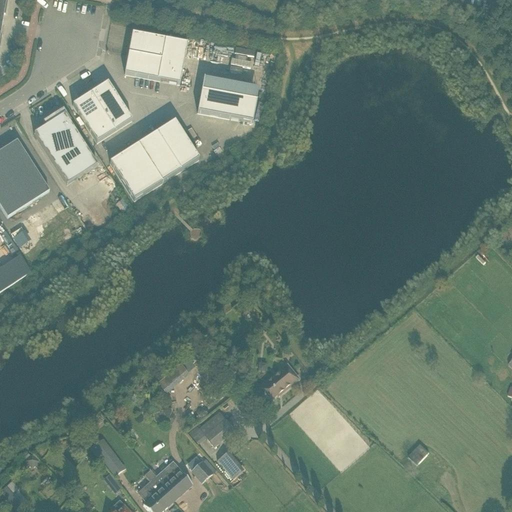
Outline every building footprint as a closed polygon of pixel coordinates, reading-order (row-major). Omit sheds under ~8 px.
[(183,70),(187,46),(132,35),(124,76),(179,86),(183,70)] [(256,103),(202,92),(204,80),(203,80),(197,115),(229,121),(252,125),(256,103)] [(132,122),(107,84),(72,107),(96,145),(118,131),(132,122)] [(45,124),(44,123),(42,124),(45,128),(34,136),(66,187),(97,167),(69,124),(71,123),(70,122),(69,123),(62,113),(45,124)] [(170,179),(199,161),(174,123),(110,165),(134,203),(170,179)] [(0,209),(7,220),(49,193),(17,142),(0,152),(0,209)] [(178,364),(155,384),(165,396),(188,376),(178,364)] [(298,381),(292,373),(286,366),(260,387),(271,401),(281,393),(282,394),(298,381)] [(225,420),(204,438),(214,449),(234,432),(225,420)] [(102,444),(93,451),(114,479),(123,472),(102,444)] [(31,454),(24,463),(33,470),(40,461),(31,454)] [(243,474),(227,454),(217,462),(233,482),(243,474)] [(197,468),(191,473),(202,485),(212,476),(202,464),(197,468)] [(149,487),(139,495),(146,504),(145,505),(143,507),(147,511),(164,511),(180,498),(184,494),(192,487),(180,473),(179,475),(178,476),(170,468),(158,478),(157,477),(155,479),(150,472),(144,478),(150,484),(148,486),(149,487)] [(11,483),(0,493),(0,497),(13,511),(20,511),(24,509),(12,495),(18,490),(11,483)] [(473,491),(481,499),(473,507),(478,511),(486,511),(497,501),(481,484),(473,491)]
